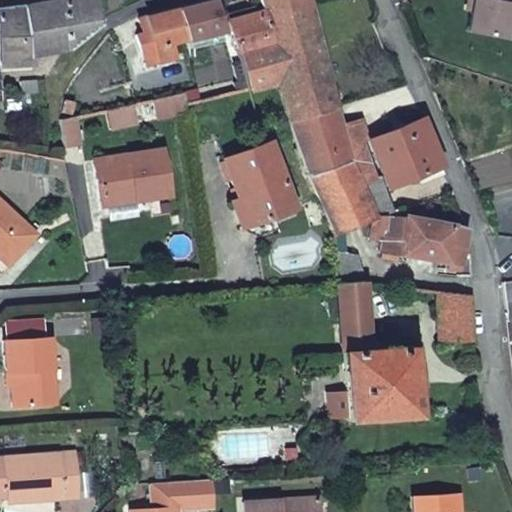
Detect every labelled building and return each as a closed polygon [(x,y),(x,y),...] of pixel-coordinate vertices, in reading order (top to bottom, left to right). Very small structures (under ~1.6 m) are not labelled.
[(29,56),(43,52),(66,48),(98,21),(95,0),(56,0),(0,8),(0,64),(29,63),(29,56)] [(170,44),(221,31),(212,0),(208,0),(145,16),(149,32),(143,34),(134,36),(138,53),(154,49),(157,59),(173,56),(170,44)] [(334,105),(307,0),(258,0),(262,11),(270,41),(236,51),(245,87),(246,90),(276,84),(289,118),(334,105)] [(501,0),(471,0),(466,35),(505,43),(511,7),(511,6),(501,4),(501,0)] [(270,41),(262,11),(226,20),(235,52),(236,51),(270,41)] [(149,32),(145,16),(138,18),(143,34),(149,32)] [(119,41),(116,42),(114,44),(114,47),(116,50),(119,50),(122,48),(123,46),(121,43),(119,41)] [(142,64),(157,59),(154,49),(138,53),(141,64),(142,64)] [(35,79),(20,80),(21,92),(36,91),(35,79)] [(197,99),(194,89),(183,91),(185,102),(197,99)] [(185,102),(183,91),(155,97),(160,118),(187,113),(185,102)] [(63,101),(59,111),(69,113),(73,103),(63,101)] [(464,229),(392,214),(377,177),(372,177),(362,144),(367,141),(359,120),(338,123),(334,105),(289,118),(332,232),(368,217),(365,237),(378,240),(376,250),(457,263),(464,229)] [(58,118),(62,148),(81,143),(74,114),(58,118)] [(385,185),(438,163),(420,119),(367,141),(385,185)] [(224,160),(238,202),(244,200),(251,223),(273,217),(292,211),(271,146),(224,160)] [(94,161),(100,199),(134,194),(134,200),(168,195),(161,152),(94,161)] [(134,194),(100,199),(101,205),(134,200),(134,194)] [(244,200),(238,202),(232,204),(240,230),(257,235),(277,229),(273,217),(251,223),(244,200)] [(0,204),(0,259),(5,264),(33,234),(0,204)] [(336,284),(364,281),(357,254),(333,251),(336,284)] [(346,419),(416,414),(411,345),(368,348),(364,281),(336,284),(337,306),(346,419)] [(435,344),(459,345),(472,345),(468,295),(432,290),(435,344)] [(2,342),(4,371),(9,371),(10,385),(12,406),(52,404),(47,339),(2,342)] [(459,369),(473,369),(472,345),(459,345),(459,369)] [(203,440),(213,439),(212,428),(202,429),(203,440)] [(7,502),(29,500),(28,493),(56,491),(57,498),(74,497),(71,454),(0,458),(0,497),(6,497),(7,502)] [(149,483),(151,508),(175,506),(212,504),(211,479),(149,483)] [(28,493),(29,500),(57,498),(56,491),(28,493)] [(456,511),(455,496),(411,498),(411,511),(456,511)] [(241,511),(317,511),(316,499),(241,503),(241,511)]
